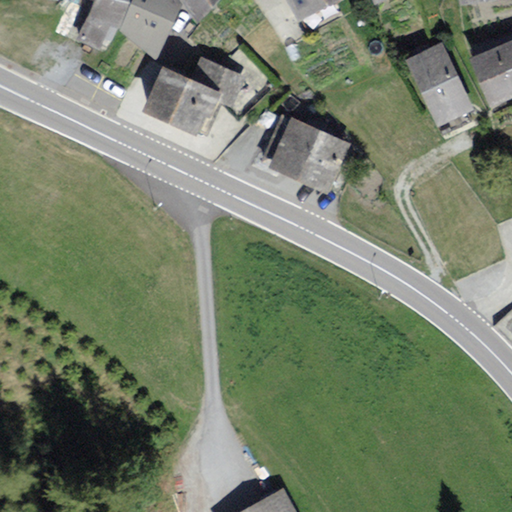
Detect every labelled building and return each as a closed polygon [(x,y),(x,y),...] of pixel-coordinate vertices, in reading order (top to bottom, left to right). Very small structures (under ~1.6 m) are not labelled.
[(100,42),(110,18),(121,23),(130,0),(96,0),(82,35),(100,42)] [(157,50),(177,0),(130,0),(121,23),(157,50)] [(188,0),(195,13),(208,0),(188,0)] [(320,0),(295,0),(301,10),(320,0)] [(511,90),(511,39),(474,56),(493,99),(511,90)] [(470,104),(440,43),(409,58),(440,119),(470,104)] [(231,101),(243,75),(204,58),(195,77),(166,64),(149,101),(207,128),(221,97),(231,101)] [(348,140),(294,116),(274,161),(328,185),(348,140)] [(294,511),(283,489),(240,511),(294,511)]
